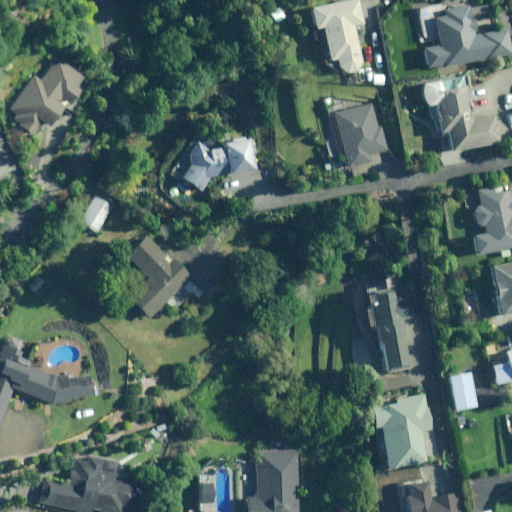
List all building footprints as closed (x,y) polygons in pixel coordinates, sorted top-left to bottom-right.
[(354,76),(347,32),(354,31),(351,8),(300,14),(303,37),(313,36),(320,81),(354,76)] [(432,16),(434,23),(423,25),(427,51),(411,54),(415,78),(502,62),(498,38),(465,44),(462,27),(463,27),(460,11),(432,16)] [(54,64),(36,87),(28,81),(1,116),(8,122),(4,127),(28,146),(56,109),(63,114),(77,97),(70,91),(77,82),(54,64)] [(424,97),(428,134),(425,135),(431,163),(491,150),(485,122),(461,127),(458,93),(424,97)] [(377,158),(365,113),(353,115),(322,122),(334,175),(365,168),(363,161),(377,158)] [(204,167),(216,167),(216,181),(243,181),(243,151),(216,151),(216,156),(200,157),(190,150),(168,184),(186,196),(204,167)] [(466,200),(469,217),(462,218),(465,234),(473,232),(474,242),(463,244),(467,262),(490,258),(490,257),(511,253),(511,218),(507,219),(506,211),(503,212),(499,193),(466,200)] [(111,217),(94,205),(75,232),(92,244),(111,217)] [(132,285),(138,292),(120,306),(136,327),(185,289),(169,268),(161,274),(157,270),(161,266),(138,244),(115,269),(132,285)] [(511,259),(490,263),(498,314),(511,311),(511,259)] [(35,293),(46,283),(39,275),(28,285),(35,293)] [(407,380),(397,328),(412,325),(408,308),(393,311),(391,297),(362,302),(365,318),(359,319),(361,337),(369,336),(379,385),(407,380)] [(511,357),(496,360),(497,371),(483,374),(486,394),(511,388),(511,357)] [(0,407),(5,397),(33,408),(40,412),(79,406),(78,382),(57,386),(49,385),(15,372),(18,367),(0,359),(0,407)] [(465,382),(440,386),(446,421),(471,416),(465,382)] [(374,416),(361,418),(364,439),(372,437),(378,477),(418,472),(414,441),(419,440),(424,440),(424,433),(422,426),(419,409),(417,409),(415,403),(373,410),(374,416)] [(299,511),(301,463),(283,462),(255,461),(254,510),(239,510),(239,511),(299,511)] [(28,511),(30,511),(130,511),(135,493),(122,490),(124,480),(118,479),(119,473),(83,463),(81,469),(68,466),(61,492),(34,486),(28,511)] [(423,491),(395,496),(398,511),(455,511),(453,502),(426,508),(423,491)]
